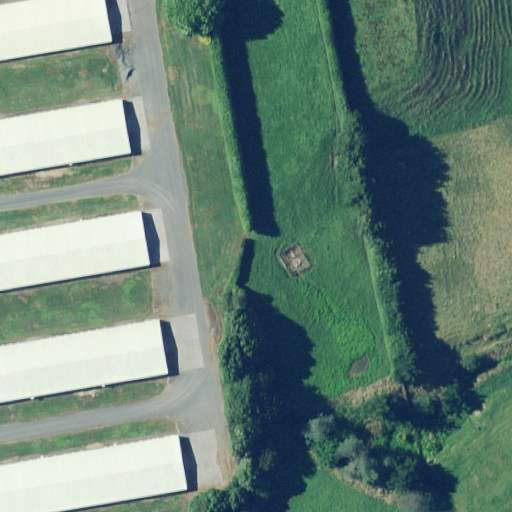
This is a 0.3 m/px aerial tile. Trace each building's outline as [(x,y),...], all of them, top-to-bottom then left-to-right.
[(112,0),(0,0),(0,56),(119,35),(112,0)] [(119,99),(0,120),(0,174),(128,151),(119,99)] [(146,201),(0,229),(0,287),(157,257),(146,201)] [(161,313),(0,341),(0,405),(172,375),(161,313)] [(182,422),(0,455),(0,511),(22,511),(193,481),(182,422)]
